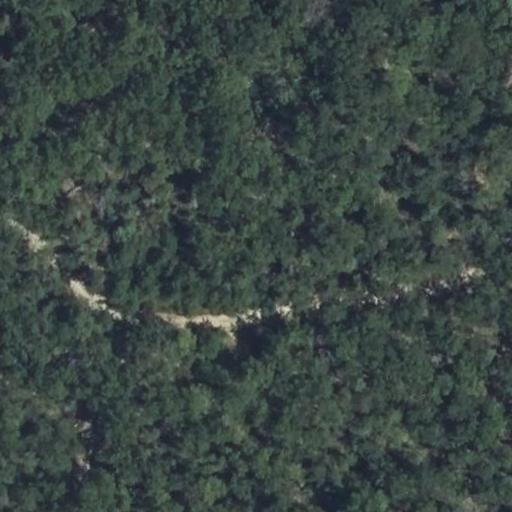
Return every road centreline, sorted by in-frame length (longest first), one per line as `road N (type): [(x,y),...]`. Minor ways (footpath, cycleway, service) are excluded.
road 1 (track): [(511,209),(388,301),(287,321),(117,330),(46,240),(0,229)]
road 2 (track): [(117,330),(74,511)]
